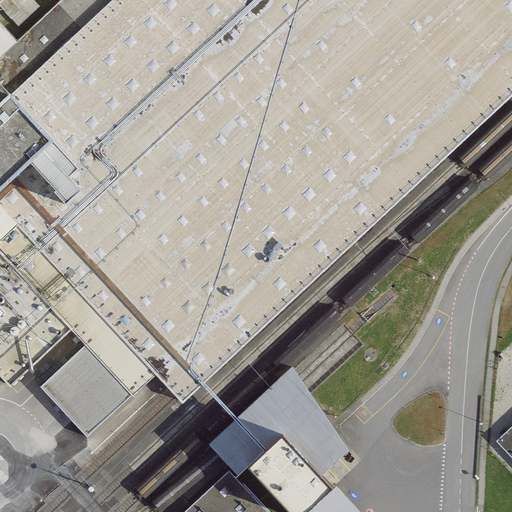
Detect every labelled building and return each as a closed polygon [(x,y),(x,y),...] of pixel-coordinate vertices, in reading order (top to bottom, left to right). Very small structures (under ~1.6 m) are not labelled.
[(32,0),(0,0),(0,109),(117,0),(65,0),(17,45),(8,35),(38,6),(32,0)] [(0,187),(9,179),(201,384),(511,94),(511,0),(117,0),(0,109),(0,187)] [(183,401),(201,384),(9,179),(0,187),(0,371),(12,384),(74,327),(89,344),(133,390),(154,370),(175,393),(183,401)] [(133,390),(89,344),(44,386),(87,432),(133,390)] [(240,473),(249,465),(282,434),(319,473),(345,449),(300,379),(292,370),(212,443),(221,453),(240,473)] [(511,428),(498,441),(511,455),(511,428)] [(292,511),(304,511),(331,487),(319,473),(282,434),(249,465),(292,511)] [(267,511),(229,471),(185,511),(267,511)] [(310,511),(359,511),(336,488),(310,511)]
